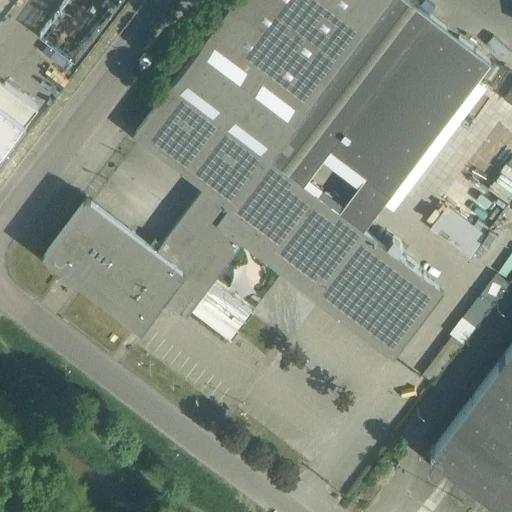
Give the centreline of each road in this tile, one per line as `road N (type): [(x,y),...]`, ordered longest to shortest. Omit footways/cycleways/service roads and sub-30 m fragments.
road 1 (unclassified): [(285,511),(0,295)]
road 2 (unclassified): [(0,232),(175,0)]
